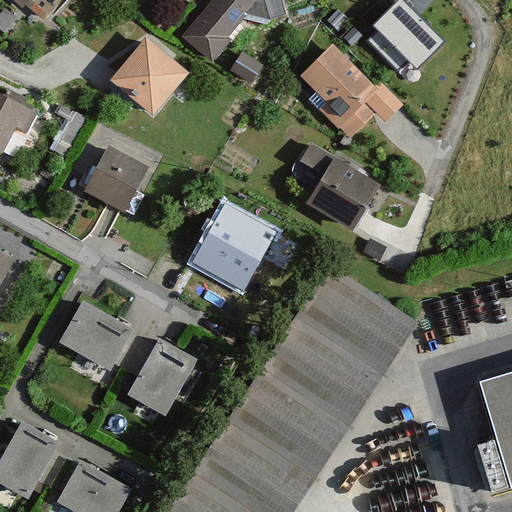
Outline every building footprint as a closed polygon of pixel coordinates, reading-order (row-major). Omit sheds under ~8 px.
[(16,0),(23,6),(26,2),(42,17),(57,0),(16,0)] [(214,0),(184,36),(212,61),(229,41),(225,37),(240,18),(267,24),(270,22),(269,17),(283,13),(279,0),(214,0)] [(400,0),(398,0),(373,25),(379,31),(369,40),(397,68),(407,58),(416,67),(442,41),(400,0)] [(185,74),(146,42),(113,81),(152,113),(185,74)] [(334,49),(308,77),(324,92),(314,103),(349,137),(374,112),(363,101),(375,89),(334,49)] [(34,112),(0,97),(0,148),(2,150),(13,124),(26,130),(34,112)] [(377,184),(311,147),(301,163),(326,178),(311,204),(352,227),(377,184)] [(143,168),(107,151),(88,189),(124,207),(143,168)] [(242,290),(272,232),(223,207),(193,265),(242,290)] [(0,283),(13,260),(0,251),(0,283)] [(334,267),(173,511),(299,511),(422,325),(334,267)] [(130,329),(82,303),(59,342),(107,369),(130,329)] [(194,359),(160,339),(128,394),(162,414),(194,359)] [(511,371),(480,381),(497,439),(473,446),(489,498),(511,491),(511,371)] [(57,441),(24,422),(0,464),(0,482),(25,497),(57,441)] [(111,511),(125,487),(80,462),(57,503),(73,511),(111,511)]
